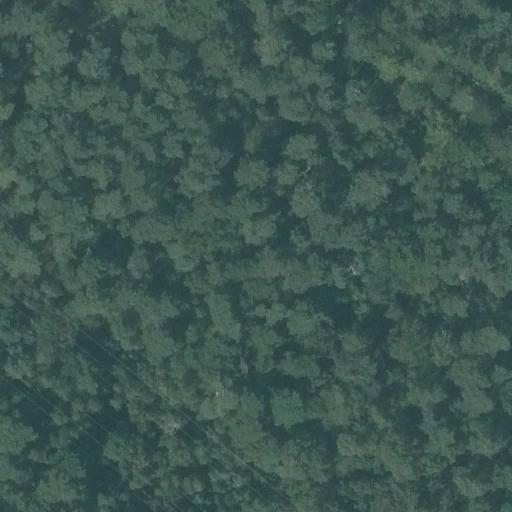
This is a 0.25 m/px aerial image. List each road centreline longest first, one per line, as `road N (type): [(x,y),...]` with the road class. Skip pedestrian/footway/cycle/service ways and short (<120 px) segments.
road 1 (unclassified): [(511,221),(314,0)]
road 2 (unknown): [(356,0),(511,186)]
